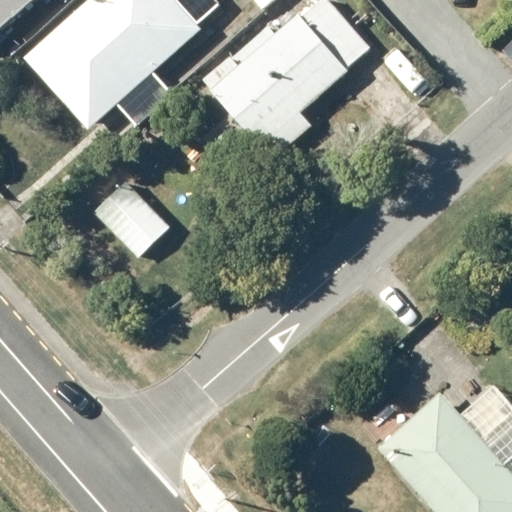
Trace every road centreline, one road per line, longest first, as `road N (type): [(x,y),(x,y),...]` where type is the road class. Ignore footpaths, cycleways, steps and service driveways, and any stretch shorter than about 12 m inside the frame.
road 1 (residential): [(112,476),(511,114)]
road 2 (secondary): [(0,349),(112,476)]
